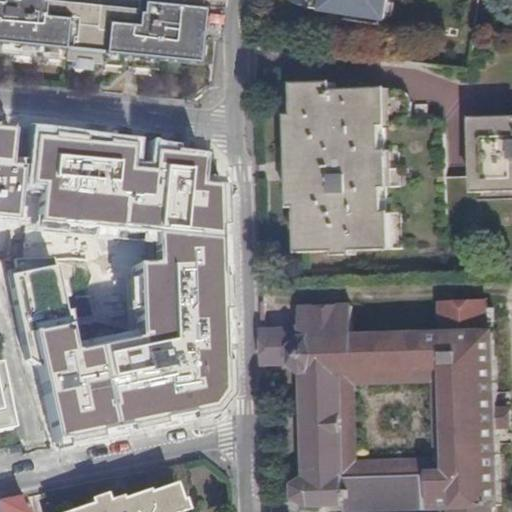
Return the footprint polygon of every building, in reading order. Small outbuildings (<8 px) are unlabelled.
[(0,0),(0,42),(19,44),(18,54),(124,64),(125,54),(147,56),(178,59),(179,47),(193,49),(194,36),(211,37),(214,0),(0,0)] [(314,0),(314,6),(388,17),(390,0),(314,0)] [(303,205),(304,251),(388,249),(387,213),(391,213),(390,186),(386,186),(385,150),(389,150),(388,123),(385,123),(384,88),(338,90),(338,82),(300,83),(300,116),(304,116),(304,135),(301,135),(302,179),(305,179),(305,205),(303,205)] [(391,213),(387,213),(388,249),(449,248),(448,119),(416,121),(415,104),(414,100),(413,97),(411,93),(409,91),(406,90),(403,88),(399,88),(392,88),(384,88),(385,123),(388,123),(389,150),(385,150),(386,186),(390,186),(391,213)] [(511,115),(475,117),(477,182),(511,181),(511,115)] [(44,407),(203,402),(195,154),(174,155),(174,159),(118,161),(118,174),(93,175),(92,151),(52,152),(52,168),(36,168),(44,407)] [(297,483),(297,496),(310,503),(345,502),(346,509),(453,506),(452,511),(494,511),(494,505),(501,505),(499,425),(499,409),(496,330),(488,330),(488,309),(487,300),(444,302),(444,331),(355,335),(354,304),(304,306),(305,327),(265,329),(266,362),(293,362),(306,371),(307,414),(303,415),(304,433),(308,433),(309,476),(297,483)] [(496,309),(488,309),(488,330),(496,330),(496,309)] [(511,408),(499,409),(499,425),(511,425),(511,408)] [(90,505),(70,511),(166,511),(165,508),(177,503),(171,485),(144,495),(143,492),(118,501),(117,499),(91,508),(90,505)] [(24,511),(21,496),(0,500),(0,511),(24,511)]
